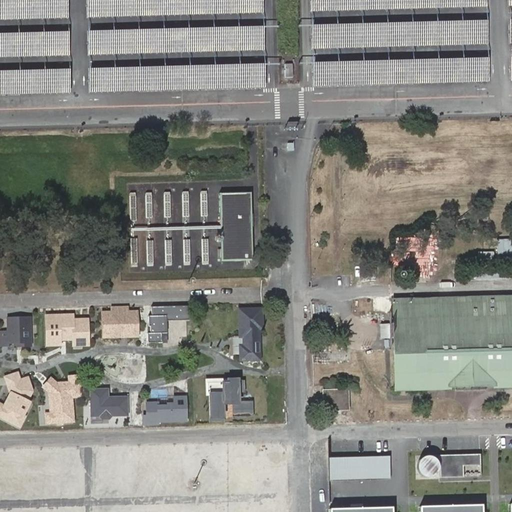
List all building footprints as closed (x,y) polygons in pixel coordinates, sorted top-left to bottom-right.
[(67,0),(0,0),(0,19),(68,18),(67,0)] [(262,0),(87,0),(88,17),(262,13),(262,0)] [(485,0),(311,0),(311,11),(486,6),(485,0)] [(485,20),(311,24),(311,49),(486,44),(485,20)] [(262,26),(88,31),(88,55),(262,50),(262,26)] [(67,31),(0,33),(0,57),(68,55),(67,31)] [(487,57),(312,62),(313,86),(487,82),(487,57)] [(293,63),(285,63),(286,78),(293,77),(293,63)] [(263,64),(89,69),(90,93),(264,88),(263,64)] [(69,69),(0,70),(0,95),(70,93),(69,69)] [(253,260),(251,192),(221,193),(223,261),(253,260)] [(479,259),(503,261),(504,254),(479,252),(479,259)] [(511,296),(393,300),(395,388),(511,384),(511,296)] [(42,318),(43,339),(48,339),(55,333),(59,333),(63,336),(64,341),(70,347),(76,347),(87,335),(79,326),(83,321),(71,309),(60,321),(55,321),(51,318),(42,318)] [(181,310),(150,309),(149,330),(161,330),(161,333),(173,334),(173,331),(180,331),(180,334),(189,334),(189,319),(181,319),(181,310)] [(141,338),(142,312),(116,312),(116,310),(102,310),(102,321),(112,321),(112,327),(114,327),(114,331),(110,331),(110,338),(141,338)] [(249,311),(214,312),(215,346),(250,345),(249,311)] [(36,314),(26,313),(25,322),(7,321),(4,321),(4,316),(0,315),(0,336),(3,337),(2,343),(14,344),(15,342),(22,343),(23,345),(35,346),(36,314)] [(380,323),(380,338),(390,338),(390,323),(380,323)] [(0,411),(10,409),(8,401),(26,397),(22,375),(4,379),(4,381),(0,381),(0,411)] [(72,422),(70,398),(78,397),(77,378),(67,378),(68,386),(64,386),(61,384),(55,384),(48,392),(49,414),(44,415),(45,424),(55,423),(56,425),(61,424),(62,423),(72,422)] [(42,387),(48,392),(55,384),(49,379),(42,387)] [(207,393),(211,414),(233,411),(234,417),(252,414),(246,379),(237,381),(234,385),(227,386),(223,391),(207,393)] [(333,404),(333,409),(347,408),(346,391),(323,392),(324,404),(333,404)] [(98,395),(99,407),(85,409),(88,429),(119,424),(117,407),(114,392),(98,395)] [(159,422),(186,422),(186,396),(173,396),(173,402),(167,403),(167,404),(159,404),(159,402),(145,402),(145,415),(142,415),(142,425),(159,425),(159,422)] [(408,472),(411,476),(414,479),(419,481),(424,481),(428,480),(432,477),(435,474),(437,469),(437,464),(435,459),(432,455),(427,452),(422,452),(417,452),(413,455),(409,459),(407,463),(407,468),(408,472)] [(480,454),(438,455),(439,478),(480,477),(480,454)] [(389,456),(328,458),(329,482),(390,480),(389,456)] [(0,493),(15,495),(16,482),(0,480),(0,493)]
